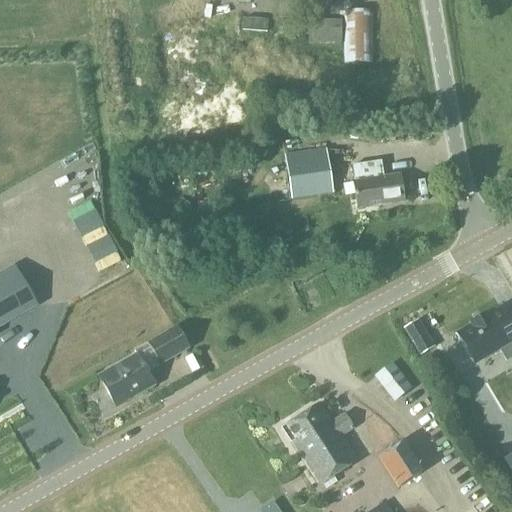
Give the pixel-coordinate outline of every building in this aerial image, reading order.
[(310,126),(317,126),(316,118),(309,118),(310,126)] [(294,200),(337,194),(334,172),(324,173),(323,162),(289,167),(294,200)] [(352,167),(354,183),(353,183),(357,211),(404,204),(400,176),(383,179),(381,163),(352,167)] [(0,274),(0,327),(35,307),(13,268),(0,274)] [(474,363),(511,339),(511,326),(500,307),(485,317),(484,315),(470,324),(471,325),(456,335),(474,363)] [(434,348),(418,321),(402,330),(419,357),(434,348)] [(175,329),(148,345),(160,366),(188,350),(175,329)] [(132,400),(154,388),(135,357),(98,379),(113,405),(129,395),(132,400)] [(17,360),(0,363),(0,400),(24,396),(17,360)] [(412,390),(392,364),(374,377),(395,404),(412,390)] [(81,425),(93,424),(92,405),(80,406),(81,425)] [(345,415),(331,424),(319,405),(281,430),(319,487),(356,462),(341,439),(354,430),(345,415)] [(405,442),(378,459),(397,490),(424,474),(405,442)] [(259,511),(278,511),(272,503),(259,511)] [(390,511),(384,503),(371,511),(390,511)]
